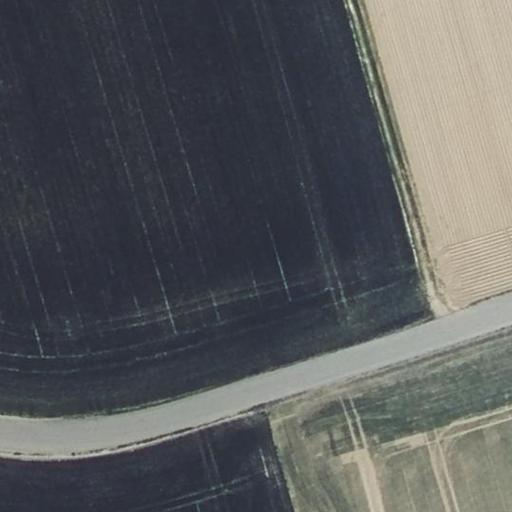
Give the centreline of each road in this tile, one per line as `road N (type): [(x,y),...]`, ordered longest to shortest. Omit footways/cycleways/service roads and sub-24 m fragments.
road 1 (track): [(511,307),(285,380),(95,426),(0,427)]
road 2 (track): [(350,0),(445,329)]
